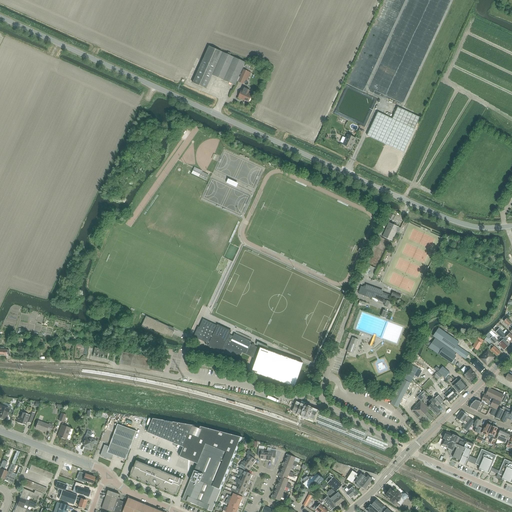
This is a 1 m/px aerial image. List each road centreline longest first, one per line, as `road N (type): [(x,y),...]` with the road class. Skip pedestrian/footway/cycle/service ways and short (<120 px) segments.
road 1 (unclassified): [(511,226),(454,221),(0,16)]
road 2 (residential): [(111,478),(0,430)]
